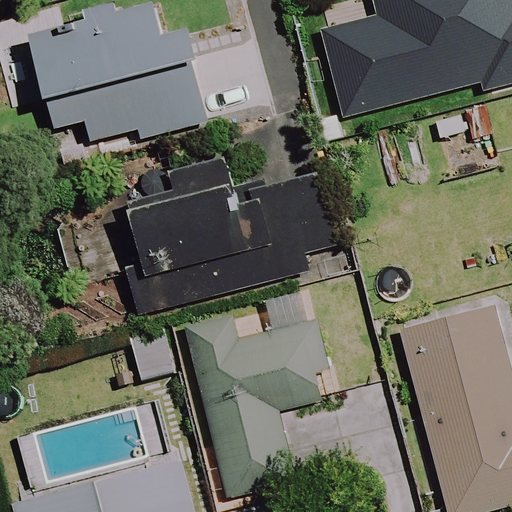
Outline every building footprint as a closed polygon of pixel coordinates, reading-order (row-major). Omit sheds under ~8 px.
[(75,97),(87,148),(136,136),(138,143),(208,126),(186,38),(164,43),(153,0),(149,0),(28,30),(46,104),(75,97)] [(511,0),(493,0),(505,66),(511,64),(511,0)] [(510,100),(502,65),(443,79),(451,114),(510,100)] [(185,196),(129,209),(143,270),(128,274),(137,314),(308,274),(303,256),(337,249),(321,180),(236,200),(227,162),(179,173),(185,196)] [(326,401),(300,297),(270,304),(277,335),(234,346),(228,321),(185,332),(227,502),(293,486),(275,414),(326,401)] [(511,392),(492,313),(401,337),(445,511),(493,511),(511,507),(511,392)] [(172,379),(161,330),(134,337),(145,385),(172,379)] [(11,509),(11,511),(185,511),(172,464),(11,509)]
